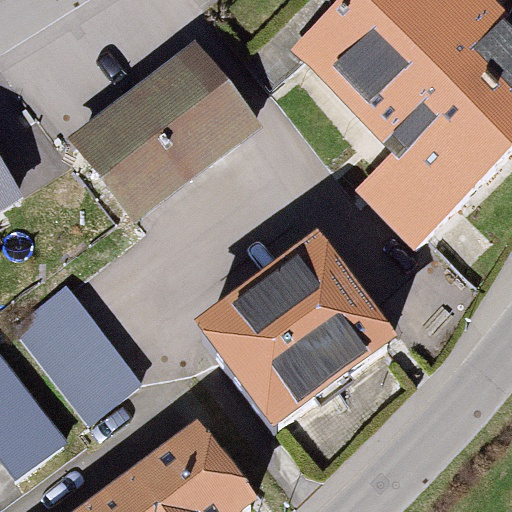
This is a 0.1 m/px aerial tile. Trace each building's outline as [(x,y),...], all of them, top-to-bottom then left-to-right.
[(511,34),(503,24),(480,0),(353,0),(298,51),(399,162),(364,193),(407,240),(511,145),(511,34)] [(201,58),(79,144),(132,219),(254,133),(201,58)] [(0,175),(0,211),(16,202),(0,175)] [(334,247),(207,329),(276,436),(404,354),(334,247)] [(138,386),(72,300),(21,339),(86,425),(138,386)] [(65,458),(0,373),(0,471),(18,494),(65,458)] [(205,434),(106,506),(98,511),(247,511),(256,506),(205,434)]
